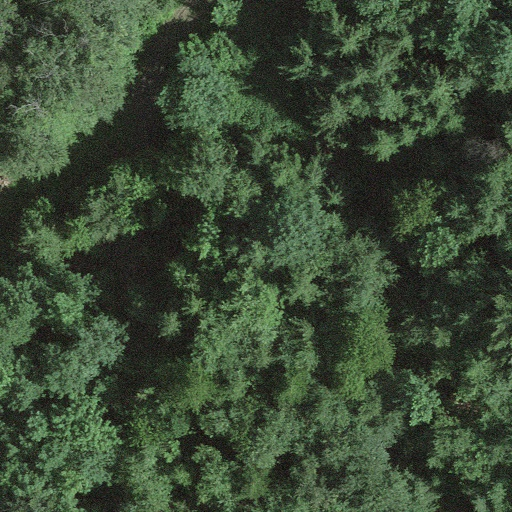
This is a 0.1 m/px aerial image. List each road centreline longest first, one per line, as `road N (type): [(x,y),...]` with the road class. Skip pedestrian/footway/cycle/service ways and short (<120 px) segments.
road 1 (unknown): [(120,511),(163,101),(157,64)]
road 2 (track): [(157,64),(35,168),(0,213)]
